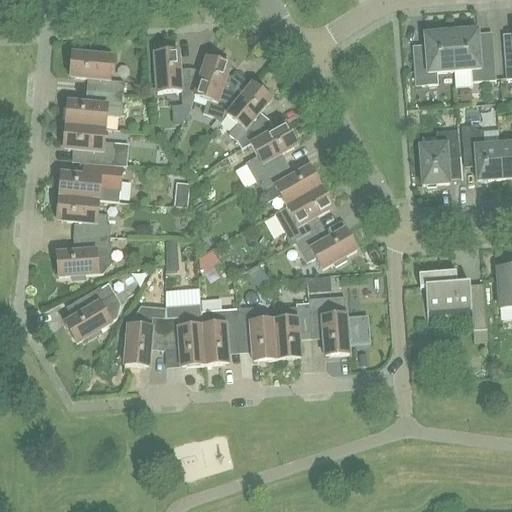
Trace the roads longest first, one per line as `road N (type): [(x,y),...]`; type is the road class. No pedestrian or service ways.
road 1 (residential): [(396,230),(399,382),(138,403)]
road 2 (residential): [(38,353),(18,317),(47,0)]
road 3 (unclassified): [(293,56),(396,230)]
